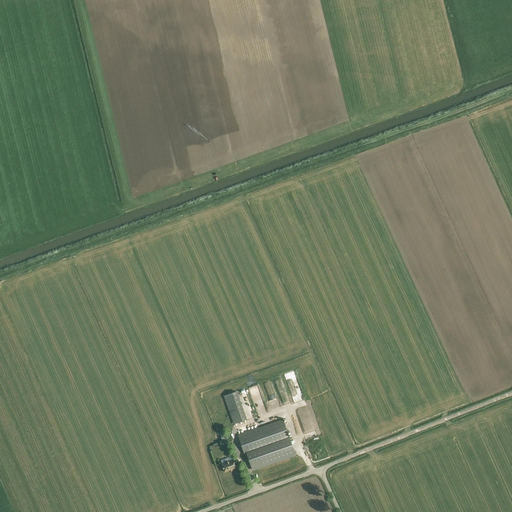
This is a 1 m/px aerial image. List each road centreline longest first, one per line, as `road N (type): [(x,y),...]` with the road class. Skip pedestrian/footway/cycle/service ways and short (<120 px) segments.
road 1 (track): [(320,469),(511,393)]
road 2 (unclassified): [(201,511),(320,469),(340,511)]
